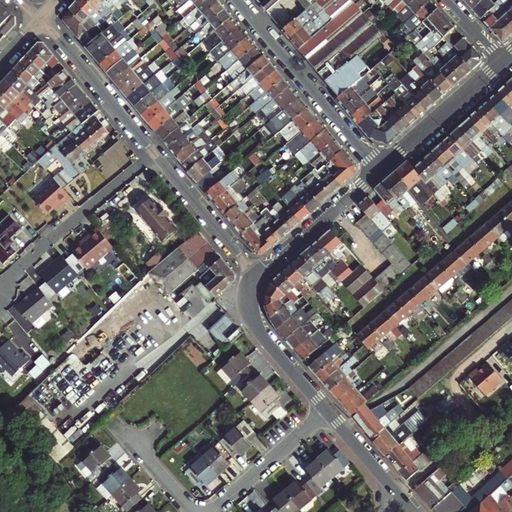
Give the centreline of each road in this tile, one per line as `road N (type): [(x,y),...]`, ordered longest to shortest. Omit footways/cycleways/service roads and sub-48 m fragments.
road 1 (residential): [(379,167),(238,0)]
road 2 (residential): [(155,152),(0,287)]
road 3 (unknown): [(249,295),(226,302),(98,414)]
road 4 (residential): [(41,20),(155,152)]
road 5 (residential): [(379,167),(257,276)]
road 6 (residential): [(501,60),(379,167)]
road 7 (residential): [(257,276),(252,320),(326,410)]
road 8 (residential): [(155,152),(257,276)]
road 9 (residential): [(326,410),(212,511)]
road 10 (residential): [(326,410),(413,511)]
